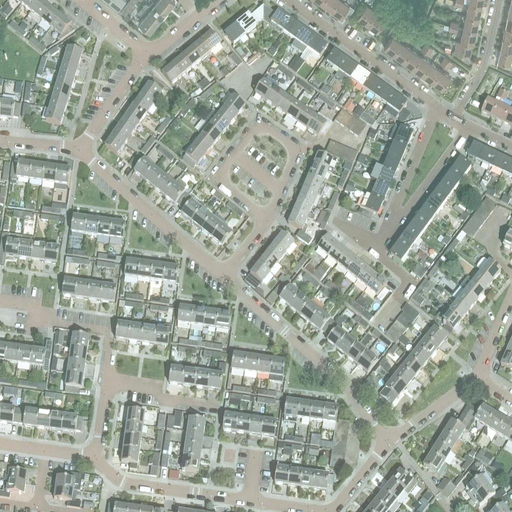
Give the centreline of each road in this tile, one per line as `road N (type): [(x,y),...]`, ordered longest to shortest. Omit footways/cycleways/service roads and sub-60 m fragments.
road 1 (residential): [(96,458),(126,482),(320,511),(335,509),(387,443)]
road 2 (residential): [(387,443),(352,392),(225,279)]
road 3 (residential): [(265,217),(214,177),(260,123),(294,151),(279,189)]
road 4 (residential): [(225,279),(80,146)]
road 5 (residential): [(434,107),(288,0)]
road 6 (residential): [(108,381),(106,331),(34,320),(33,306),(0,301)]
road 7 (residential): [(471,128),(416,204),(382,230)]
road 8 (residential): [(382,230),(434,107)]
road 9 (residential): [(498,0),(483,65),(454,118)]
